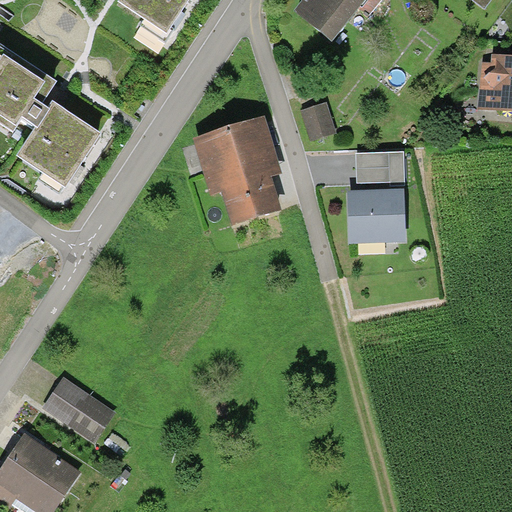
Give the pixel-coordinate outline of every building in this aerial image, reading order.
[(193,0),(118,0),(115,4),(141,21),(136,30),(162,47),(193,0)] [(365,0),(304,0),(295,12),(333,41),(365,0)] [(461,0),(481,16),(493,0),(461,0)] [(20,123),(33,133),(45,114),(40,111),(57,86),(0,47),(0,130),(10,137),(20,123)] [(511,59),(491,58),(490,71),(477,70),(473,112),(511,115),(511,59)] [(326,104),(300,113),(310,144),(336,135),(326,104)] [(45,114),(33,133),(14,160),(61,193),(99,138),(51,106),(45,114)] [(264,121),(191,142),(207,199),(220,195),(231,230),(281,215),(270,180),(281,177),(264,121)] [(357,184),(390,183),(390,187),(405,186),(404,154),(356,155),(357,184)] [(405,243),(404,192),(348,194),(349,244),(405,243)] [(113,416),(63,383),(43,412),(94,446),(113,416)] [(21,439),(0,471),(0,508),(5,511),(13,501),(30,511),(54,511),(78,475),(21,439)]
